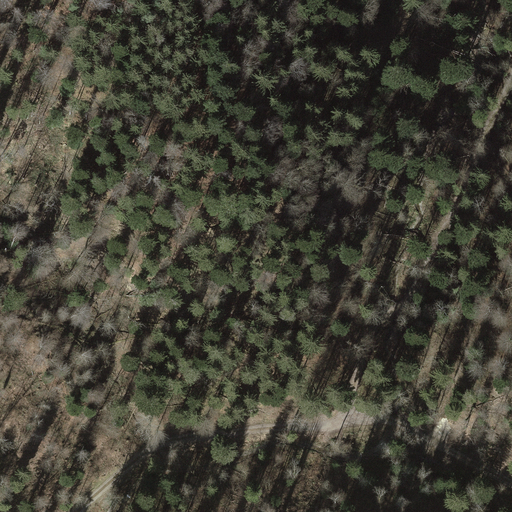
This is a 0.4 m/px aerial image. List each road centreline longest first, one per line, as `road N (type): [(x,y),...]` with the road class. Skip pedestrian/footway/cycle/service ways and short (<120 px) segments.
road 1 (track): [(511,481),(393,417),(328,429),(266,424),(151,443),(75,511)]
road 2 (track): [(434,36),(430,80),(408,109),(405,212),(381,308)]
road 3 (track): [(400,307),(430,264),(511,81)]
road 4 (track): [(342,424),(381,308),(400,307)]
